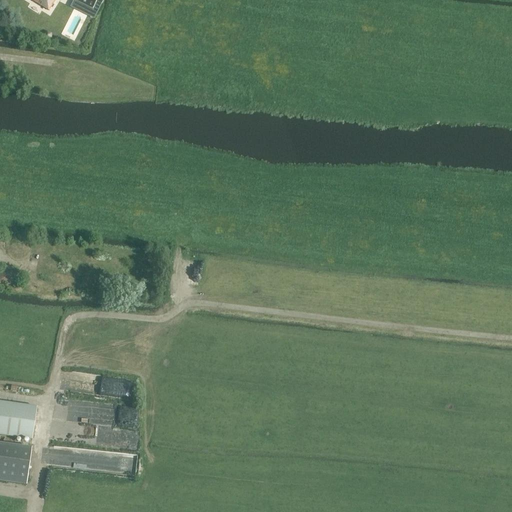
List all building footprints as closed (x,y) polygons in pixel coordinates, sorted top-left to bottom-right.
[(31,0),(49,11),(55,0),(31,0)] [(74,0),(93,10),(97,0),(74,0)] [(0,282),(14,284),(15,269),(0,268),(0,282)] [(0,402),(0,435),(34,440),(39,408),(0,402)] [(0,442),(0,480),(30,485),(34,457),(31,456),(32,447),(0,442)]
